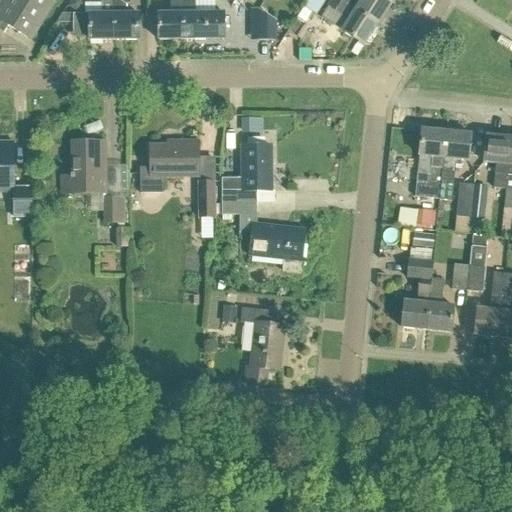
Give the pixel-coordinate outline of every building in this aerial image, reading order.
[(0,0),(0,31),(3,34),(7,28),(31,43),(57,0),(0,0)] [(113,41),(112,0),(101,0),(101,5),(84,5),(84,15),(73,15),(73,25),(73,39),(88,39),(88,42),(113,41)] [(112,0),(113,41),(137,41),(137,15),(128,15),(127,0),(112,0)] [(158,42),(182,42),(181,0),(168,0),(168,15),(158,15),(158,42)] [(181,0),(182,42),(224,41),(224,14),(193,15),(192,0),(181,0)] [(309,0),(306,5),(303,10),(311,15),(315,17),(325,0),(309,0)] [(378,26),(355,11),(348,7),(337,0),(333,0),(328,8),(339,15),(349,22),(342,33),(364,47),(378,26)] [(378,26),(391,5),(383,0),(362,0),(355,11),(378,26)] [(311,15),(303,10),(298,19),(306,24),(311,15)] [(61,15),(54,25),(73,25),(73,15),(61,15)] [(274,39),(275,21),(266,16),(255,16),(255,39),(274,39)] [(242,120),(242,134),(254,134),(254,120),(242,120)] [(439,200),(446,134),(421,132),(419,158),(429,159),(428,174),(417,173),(415,197),(439,200)] [(446,134),(439,200),(452,201),(456,162),(467,163),(470,136),(446,134)] [(494,190),(505,191),(508,167),(510,141),(486,138),(484,165),(496,166),(494,190)] [(508,167),(505,191),(501,233),(511,233),(511,140),(510,141),(508,167)] [(140,170),(140,196),(161,196),(165,192),(165,180),(198,180),(198,160),(198,143),(173,143),(173,147),(149,147),(149,170),(140,170)] [(13,190),(13,145),(0,144),(0,190),(11,190),(11,219),(30,219),(29,190),(13,190)] [(60,196),(104,196),(104,144),(70,144),(71,177),(60,177),(60,196)] [(243,180),(221,181),(223,218),(231,218),(258,217),(257,193),(272,192),(270,147),(242,148),(243,180)] [(198,184),(198,216),(214,216),(214,184),(198,184)] [(457,218),(469,219),(473,186),(460,185),(457,218)] [(473,186),(469,219),(486,221),(489,188),(473,186)] [(105,225),(123,225),(123,200),(104,200),(105,225)] [(417,212),(415,225),(433,227),(435,214),(417,212)] [(161,237),(175,237),(175,219),(161,219),(161,237)] [(302,263),(305,232),(253,226),(249,257),(284,261),(282,274),(300,276),(302,263)] [(116,250),(129,250),(129,229),(116,229),(116,250)] [(435,249),(436,235),(413,233),(412,247),(435,249)] [(371,235),(369,275),(393,276),(394,236),(371,235)] [(472,237),(469,266),(466,292),(482,294),(487,239),(472,237)] [(428,306),(431,279),(430,279),(432,262),(406,259),(405,274),(418,275),(415,305),(404,304),(401,331),(425,333),(428,306)] [(451,291),(466,292),(469,266),(454,265),(451,291)] [(499,340),(506,274),(492,272),(488,312),(477,311),(474,337),(499,340)] [(511,274),(506,274),(499,340),(511,341),(511,274)] [(428,306),(425,333),(450,336),(453,309),(439,307),(441,280),(431,279),(428,306)] [(224,308),(222,324),(235,325),(236,310),(224,308)] [(279,373),(284,327),(276,327),(278,314),(252,312),(243,310),(241,322),(251,324),(251,326),(257,326),(254,354),(252,353),(251,366),(243,365),(241,384),(268,387),(270,372),(279,373)] [(207,399),(205,419),(221,421),(224,402),(224,401),(207,399)]
